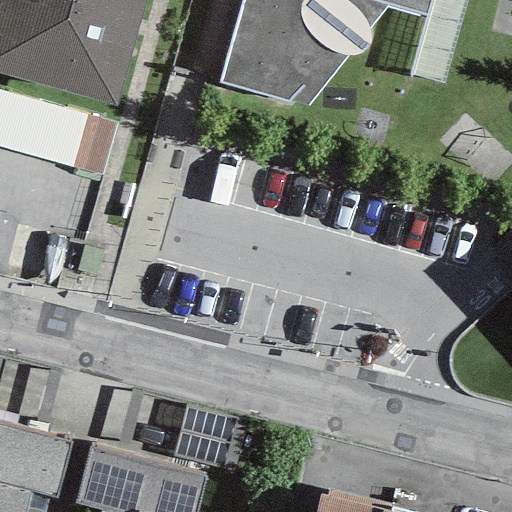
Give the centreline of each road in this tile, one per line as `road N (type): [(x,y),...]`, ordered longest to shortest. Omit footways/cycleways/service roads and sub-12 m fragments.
road 1 (tertiary): [(391,421),(0,322)]
road 2 (residential): [(391,421),(410,363),(511,259)]
road 3 (unknown): [(118,352),(174,227)]
road 4 (tertiary): [(511,449),(391,421)]
